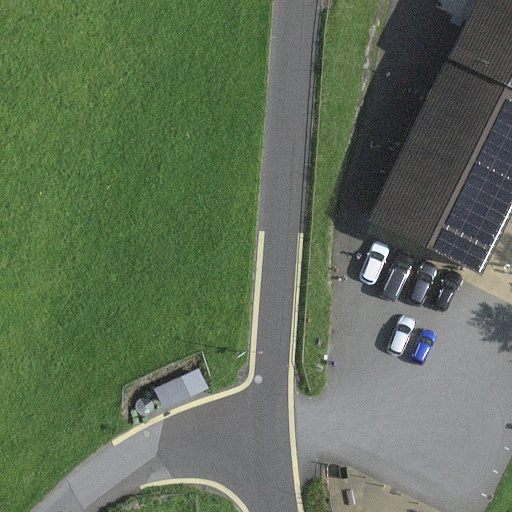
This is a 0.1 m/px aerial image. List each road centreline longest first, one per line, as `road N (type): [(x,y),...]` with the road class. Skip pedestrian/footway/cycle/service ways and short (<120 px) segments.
road 1 (unclassified): [(265,431),(295,0)]
road 2 (unclassified): [(80,511),(127,472),(196,440),(265,431)]
